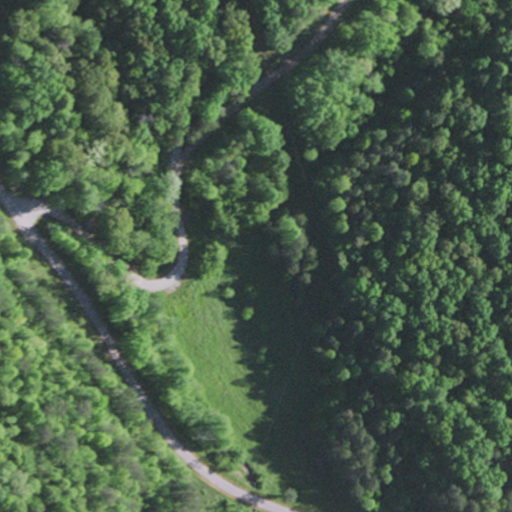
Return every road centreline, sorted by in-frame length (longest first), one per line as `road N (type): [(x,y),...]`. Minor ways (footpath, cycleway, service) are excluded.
road 1 (residential): [(287,511),(232,488),(174,439),(18,217)]
road 2 (residential): [(164,276),(177,254),(172,167),(207,47),(211,0)]
road 3 (residential): [(164,276),(152,282),(127,274),(57,218),(18,217)]
